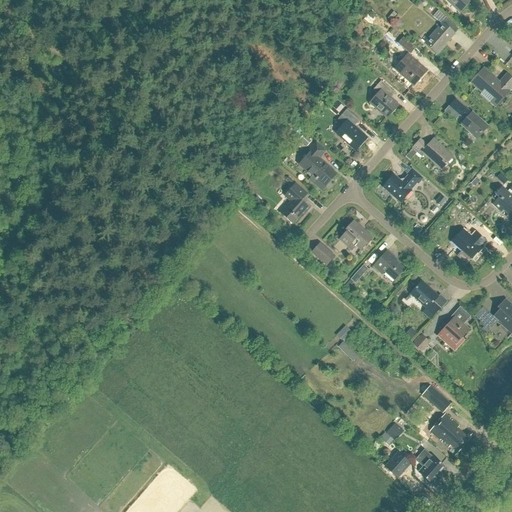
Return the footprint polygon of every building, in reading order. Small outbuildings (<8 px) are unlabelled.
[(444,0),(459,13),(471,0),(470,0),(444,0)] [(438,11),(433,17),(441,24),(446,18),(438,11)] [(437,55),(454,35),(443,25),(425,45),(437,55)] [(399,44),(409,53),(410,54),(414,49),(403,39),(399,44)] [(417,63),(409,56),(408,55),(394,70),(414,87),(426,73),(416,64),(417,63)] [(499,84),(484,70),(471,84),(482,94),(485,90),(500,104),(510,93),(508,92),(511,87),(511,78),(507,75),(499,84)] [(386,119),(398,106),(388,97),(392,92),(381,82),(373,91),(378,96),(370,106),(386,119)] [(323,103),(337,114),(343,107),(330,95),(323,103)] [(455,120),(459,116),(465,121),(461,125),(476,139),(487,127),(471,112),(470,114),(455,100),(445,112),(455,120)] [(355,152),(367,139),(353,126),(358,121),(345,110),(337,119),(343,125),(335,133),(355,152)] [(307,147),(311,142),(303,135),(299,140),(307,147)] [(441,170),(453,157),(433,140),(427,146),(420,140),(412,149),(421,158),(424,155),(441,170)] [(321,192),(336,175),(318,160),(325,152),(316,144),(307,154),(309,155),(300,166),(313,177),(309,181),(321,192)] [(416,154),(412,150),(405,157),(410,161),(416,154)] [(393,176),(382,188),(400,203),(411,191),(410,190),(416,183),(417,184),(422,179),(412,170),(407,175),(408,177),(402,183),(393,176)] [(503,185),(508,180),(500,174),(496,178),(503,185)] [(278,176),(269,181),(272,187),(281,182),(278,176)] [(293,181),(288,177),(285,181),(290,185),(293,181)] [(293,226),(308,208),(301,202),(307,196),(295,185),(285,197),(291,202),(280,215),(293,226)] [(511,210),(511,197),(501,187),(494,194),(498,198),(492,204),(505,216),(511,210)] [(442,197),(436,203),(441,207),(446,200),(442,197)] [(480,215),(490,212),(487,205),(478,209),(480,215)] [(419,219),(419,220),(419,221),(420,222),(421,223),(422,223),(423,223),(424,223),(425,223),(426,222),(427,221),(427,220),(427,219),(427,218),(427,217),(426,217),(426,216),(425,216),(424,215),(423,215),(422,215),(421,215),(421,216),(420,216),(420,217),(419,217),(419,218),(419,219)] [(352,251),(356,246),(361,250),(372,238),(353,221),(341,235),(343,236),(340,240),(352,251)] [(452,242),(461,251),(457,256),(464,262),(468,257),(472,261),(483,249),(481,247),(485,242),(475,232),(471,238),(463,230),(452,242)] [(326,266),(334,256),(320,244),(312,253),(326,266)] [(394,281),(404,270),(393,260),(394,258),(387,251),(373,268),(379,273),(381,270),(394,281)] [(363,265),(350,280),(355,284),(368,269),(363,265)] [(430,319),(439,308),(433,303),(438,297),(421,282),(410,294),(426,308),(422,312),(430,319)] [(511,304),(505,299),(497,308),(499,310),(494,315),(503,323),(501,325),(511,334),(510,335),(511,332),(511,304)] [(486,333),(497,321),(482,307),(474,316),(480,322),(478,323),(483,327),(482,329),(486,333)] [(437,336),(452,350),(454,352),(465,340),(462,338),(470,330),(455,317),(441,332),(437,336)] [(410,340),(416,334),(410,328),(404,334),(410,340)] [(421,336),(413,345),(420,351),(428,342),(421,336)] [(450,405),(441,396),(429,387),(422,395),(433,405),(443,413),(450,405)] [(458,451),(468,439),(457,430),(459,427),(444,415),(429,431),(448,448),(451,445),(458,451)] [(392,439),(401,430),(395,424),(386,433),(392,439)] [(385,434),(380,439),(387,445),(392,439),(385,434)] [(430,482),(443,467),(424,450),(415,460),(423,467),(419,472),(430,482)] [(397,478),(410,464),(397,453),(385,467),(397,478)]
